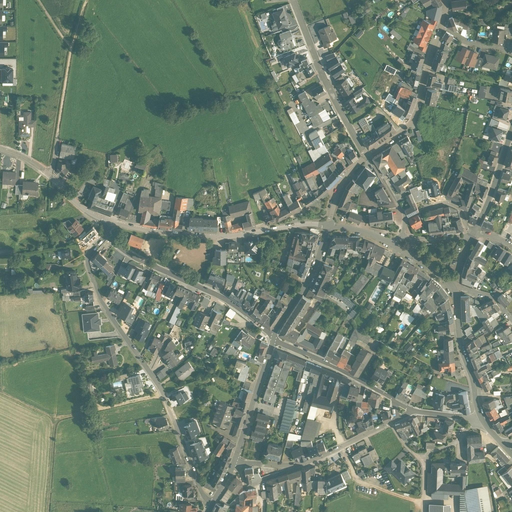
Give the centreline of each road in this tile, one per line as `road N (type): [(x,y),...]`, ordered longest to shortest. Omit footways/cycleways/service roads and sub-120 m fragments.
road 1 (residential): [(212,502),(192,474),(162,393),(88,270),(86,257),(105,235)]
road 2 (residential): [(329,224),(217,236),(109,222)]
road 3 (residential): [(105,235),(273,336)]
road 4 (tertiary): [(445,0),(413,120),(369,154)]
road 5 (track): [(86,0),(48,174)]
road 6 (residential): [(366,156),(292,0)]
road 7 (residential): [(273,336),(396,403)]
road 8 (residential): [(109,222),(74,202),(44,170),(0,149)]
road 9 (residential): [(481,419),(453,291)]
road 10 (tertiary): [(234,460),(273,336)]
road 11 (tertiary): [(273,336),(308,280),(329,224)]
